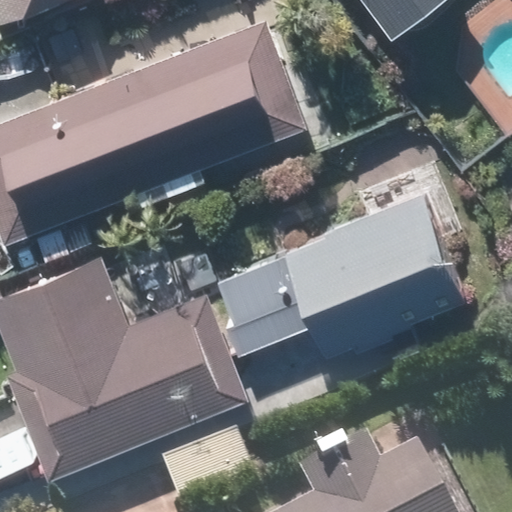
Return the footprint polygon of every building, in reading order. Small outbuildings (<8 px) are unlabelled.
[(0,0),(0,9),(2,15),(35,0),(0,0)] [(384,0),(402,22),(430,0),(384,0)] [(273,11),(0,115),(0,207),(10,234),(314,118),(273,11)] [(472,291),(429,184),(292,244),(332,346),(358,335),(362,344),(399,329),(396,321),(472,291)] [(12,365),(54,471),(258,390),(215,284),(136,316),(108,246),(0,288),(0,312),(20,362),(12,365)] [(294,511),(463,511),(427,443),(387,464),(371,434),(304,469),(320,499),(294,511)]
